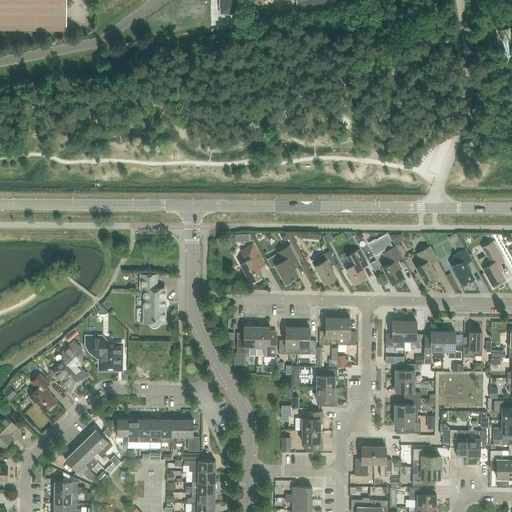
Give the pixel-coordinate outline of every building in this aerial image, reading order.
[(0,0),(0,29),(66,30),(66,0),(0,0)] [(328,231),(322,235),(326,242),(332,239),(328,231)] [(463,247),(455,233),(448,237),(455,251),(463,247)] [(375,255),(392,245),(385,234),(369,243),(375,255)] [(487,254),(486,255),(490,264),(482,268),(493,286),(496,284),(497,285),(502,283),(501,281),(505,279),(497,265),(504,261),(493,241),(483,247),(487,254)] [(262,279),(261,277),(262,276),(258,269),(264,265),(252,243),(248,246),(248,247),(240,251),(246,261),(240,264),(250,283),(251,282),(253,284),(262,279)] [(298,276),(294,268),(300,265),(289,245),(277,252),(278,253),(282,261),(275,265),(285,283),(286,285),(292,281),(291,280),(298,276)] [(392,285),(404,278),(395,262),(401,258),(395,246),(383,253),(389,264),(383,267),(388,276),(386,277),(390,284),(392,284),(392,285)] [(438,278),(430,263),(437,260),(429,246),(417,253),(423,264),(416,268),(422,278),(420,279),(423,285),(425,284),(426,285),(438,278)] [(474,278),(465,263),(471,260),(465,249),(453,255),(458,264),(452,267),(458,278),(456,279),(459,284),(461,283),(461,285),(474,278)] [(351,284),(353,283),(354,284),(366,277),(359,265),(365,261),(359,250),(346,256),(351,265),(345,269),(350,277),(348,278),(351,284)] [(330,266),(335,263),(329,251),(318,257),(321,262),(314,266),(324,284),(336,277),(330,266)] [(278,253),(266,259),(270,268),(275,265),(282,261),(278,253)] [(144,322),(149,322),(149,323),(150,323),(150,324),(150,325),(151,325),(151,326),(152,326),(152,327),(153,327),(154,327),(155,327),(156,327),(156,326),(157,326),(158,325),(158,324),(159,324),(159,323),(159,322),(165,322),(165,308),(164,308),(164,289),(156,289),(156,275),(141,275),(140,289),(144,289),(144,298),(146,298),(146,308),(144,308),(144,322)] [(337,338),(338,318),(326,318),(325,331),(319,331),(319,344),(330,344),(331,338),(337,338)] [(337,338),(337,344),(356,345),(356,331),(349,331),(350,318),(338,318),(337,338)] [(404,341),(404,321),(392,321),(392,334),(385,334),(385,347),(404,347),(404,341)] [(416,321),(404,321),(404,341),(410,341),(410,347),(422,348),(422,334),(416,334),(416,321)] [(75,327),(68,333),(72,338),(78,333),(75,327)] [(249,355),(256,355),(257,327),(244,327),(243,339),(237,339),(236,353),(249,353),(249,355)] [(257,327),(256,355),(256,363),(263,363),(263,353),(276,354),(276,340),(269,340),(269,327),(257,327)] [(297,347),(298,327),(286,327),(285,340),(279,340),(279,354),(297,354),(297,347)] [(310,327),(298,327),(297,347),(304,347),(304,354),(315,354),(316,341),(309,341),(310,327)] [(481,356),(481,349),(482,332),(481,332),(481,330),(476,330),(476,332),(469,332),(469,341),(463,341),(462,357),(474,357),(474,356),(481,356)] [(442,358),(443,351),(442,351),(443,331),(431,331),(430,344),(424,344),(424,364),(431,364),(431,358),(442,358)] [(454,332),(443,331),(442,351),(443,351),(448,351),(448,358),(460,358),(461,345),(454,345),(454,332)] [(100,369),(120,369),(120,345),(101,345),(101,337),(86,337),(86,345),(90,351),(97,351),(97,357),(100,357),(100,369)] [(80,365),(75,360),(81,355),(79,349),(74,343),(63,353),(66,356),(52,369),(71,389),(85,375),(77,367),(80,365)] [(234,354),(234,365),(246,366),(246,354),(234,354)] [(395,369),(395,381),(414,381),(414,370),(421,370),(421,364),(409,364),(409,370),(395,369)] [(302,369),(303,379),(312,379),(311,369),(302,369)] [(317,375),(316,387),(334,388),(335,376),(337,376),(337,369),(318,369),(318,375),(317,375)] [(44,388),(49,384),(39,374),(31,382),(38,389),(29,397),(45,412),(56,401),(44,388)] [(414,381),(395,381),(395,392),(408,392),(408,398),(420,398),(420,392),(414,392),(414,381)] [(3,393),(10,400),(14,396),(9,391),(11,388),(9,386),(3,393)] [(334,388),(316,387),(316,400),(318,400),(318,406),(336,407),(336,399),(334,399),(334,396),(337,396),(337,388),(334,388)] [(394,404),(394,415),(418,416),(418,410),(420,410),(420,398),(408,398),(408,404),(394,404)] [(502,420),(511,420),(511,407),(509,408),(509,401),(493,400),(493,412),(502,413),(502,420)] [(302,418),(302,430),(320,430),(320,419),(322,419),(322,412),(304,411),(304,418),(302,418)] [(489,416),(486,416),(486,412),(481,412),(481,415),(481,416),(481,428),(489,428),(489,416)] [(418,416),(394,415),(394,427),(408,427),(408,433),(420,433),(420,422),(418,422),(418,416)] [(0,421),(0,447),(1,449),(13,438),(9,434),(16,426),(6,416),(0,421)] [(128,442),(128,419),(117,419),(117,436),(123,436),(123,442),(128,442)] [(139,419),(128,419),(128,442),(133,442),(139,442),(139,419)] [(150,419),(139,419),(139,442),(144,442),(149,442),(150,419)] [(150,419),(149,442),(154,442),(160,442),(160,419),(150,419)] [(171,420),(160,419),(160,442),(166,442),(171,442),(171,420)] [(182,444),(182,436),(182,420),(171,420),(171,442),(171,449),(174,449),(176,447),(176,444),(182,444)] [(193,420),(182,420),(182,436),(187,437),(187,451),(199,451),(199,437),(193,437),(193,420)] [(511,420),(502,420),(501,428),(493,427),(493,444),(509,444),(509,433),(511,432),(511,420)] [(468,438),(468,430),(450,430),(450,429),(445,424),(440,423),(440,435),(442,435),(442,442),(450,443),(456,443),(456,456),(468,456),(468,438)] [(96,429),(88,437),(104,453),(112,446),(96,429)] [(320,430),(302,430),(302,443),(304,443),(303,449),(322,449),(322,442),(320,442),(320,430)] [(475,438),(468,438),(468,456),(480,456),(480,443),(486,443),(486,430),(475,430),(475,438)] [(104,453),(88,437),(80,444),(92,456),(96,452),(100,457),(104,453)] [(282,451),(291,451),(291,437),(282,437),(281,437),(281,451),(282,451)] [(80,444),(73,452),(88,468),(90,470),(98,462),(92,456),(80,444)] [(373,463),(373,446),(361,446),(361,459),(355,459),(354,476),(367,476),(367,463),(373,463)] [(373,446),(373,463),(379,463),(379,476),(391,476),(391,459),(385,459),(386,447),(373,446)] [(420,467),(441,467),(441,459),(440,459),(440,456),(427,455),(428,449),(413,449),(412,467),(420,467)] [(508,480),(508,461),(508,456),(501,456),(501,451),(490,451),(490,466),(496,466),(496,478),(500,478),(500,480),(508,480)] [(88,468),(73,452),(65,460),(81,476),(88,468)] [(192,471),(215,471),(215,460),(184,460),(184,465),(189,465),(189,471),(192,471)] [(108,468),(111,471),(116,466),(113,463),(108,468)] [(441,475),(441,467),(420,467),(412,467),(412,485),(427,485),(427,479),(439,479),(439,475),(441,475)] [(103,471),(97,477),(101,481),(106,475),(103,471)] [(192,471),(192,482),(214,482),(215,471),(192,471)] [(90,478),(97,485),(101,481),(97,477),(94,474),(90,478)] [(54,481),(54,492),(77,493),(77,478),(69,475),(69,481),(54,481)] [(391,478),(391,486),(399,486),(399,478),(391,478)] [(185,492),(191,492),(214,493),(214,482),(192,482),(192,486),(185,486),(185,492)] [(285,494),(285,498),(311,498),(311,487),(292,486),(292,494),(285,494)] [(417,507),(436,507),(436,494),(424,494),(424,487),(409,487),(409,500),(417,500),(417,507)] [(77,493),(54,492),(54,503),(77,503),(77,493)] [(214,493),(191,492),(191,498),(187,498),(187,504),(191,504),(191,503),(214,504),(214,493)] [(311,498),(285,498),(285,502),(292,502),(292,509),(311,510),(311,498)] [(369,511),(369,507),(362,506),(362,500),(351,500),(350,511),(369,511)] [(376,507),(369,507),(369,511),(387,511),(388,500),(376,500),(376,507)] [(54,503),(53,511),(81,511),(81,509),(76,509),(76,504),(77,504),(77,503),(54,503)] [(191,503),(191,504),(191,511),(214,511),(214,504),(191,503)]
